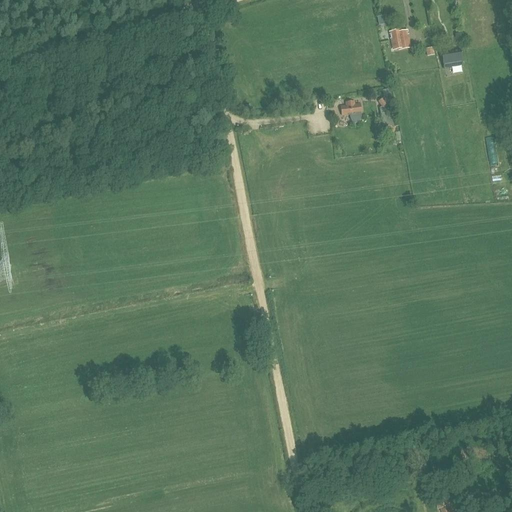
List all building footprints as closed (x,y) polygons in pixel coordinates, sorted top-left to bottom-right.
[(388,32),(392,51),(398,50),(398,52),(411,49),(407,31),(401,32),(401,30),(388,32)] [(433,47),(426,48),(427,56),(435,54),(433,47)] [(462,61),(460,49),(441,52),(443,64),(462,61)] [(390,102),(387,98),(386,96),(384,98),(378,102),(382,107),(380,108),(383,126),(386,126),(385,133),(394,135),(395,128),(394,127),(389,103),(390,102)] [(361,116),(360,113),(359,105),(354,106),(354,103),(346,104),(346,107),(341,107),(342,116),(350,115),(350,117),(350,118),(351,119),(352,120),(353,122),(354,123),(355,123),(356,123),(357,122),(358,122),(358,121),(359,120),(360,119),(360,118),(360,117),(361,117),(361,116)] [(454,511),(453,505),(457,504),(454,494),(435,500),(437,510),(442,508),(442,511),(454,511)] [(470,511),(482,511),(485,511),(485,510),(489,509),(487,501),(483,502),(483,501),(469,504),(470,511)]
